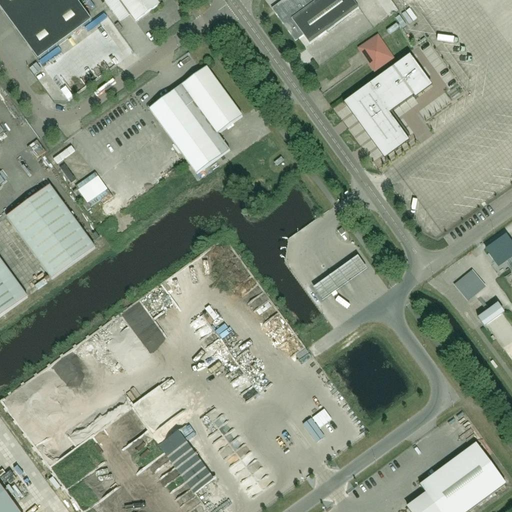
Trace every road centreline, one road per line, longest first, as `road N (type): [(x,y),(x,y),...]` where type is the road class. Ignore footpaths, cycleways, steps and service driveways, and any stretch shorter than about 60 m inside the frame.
road 1 (unclassified): [(427,269),(229,1)]
road 2 (unclassified): [(296,511),(449,399),(384,304)]
road 3 (unclassified): [(229,1),(57,123),(37,113),(0,61)]
road 4 (unknown): [(511,112),(485,120),(369,191)]
